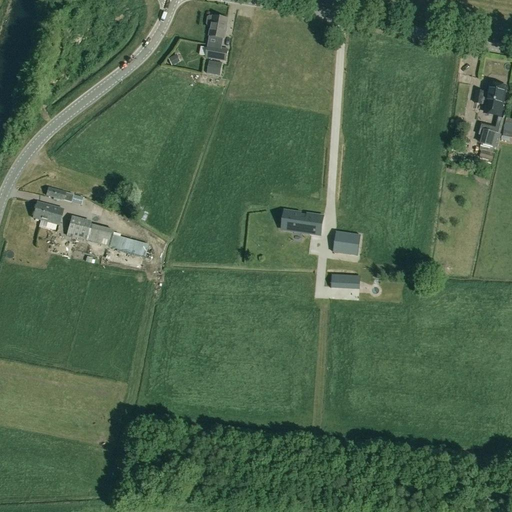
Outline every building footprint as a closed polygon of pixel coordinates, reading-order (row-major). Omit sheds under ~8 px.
[(208,18),(207,24),(208,26),(211,26),(210,36),(224,39),(228,19),(213,17),(210,17),(208,18)] [(206,58),(226,62),(229,50),(208,46),(206,58)] [(220,76),(223,64),(209,61),(207,74),(220,76)] [(475,103),(482,105),(483,98),(487,99),(485,110),(501,114),(506,87),(490,84),(488,94),(484,94),(485,92),(477,91),(475,103)] [(511,119),(506,118),(503,136),(502,136),(501,140),(509,141),(510,138),(511,138),(511,119)] [(81,206),(83,198),(49,188),(46,196),(81,206)] [(37,203),(33,218),(58,225),(62,209),(37,203)] [(318,235),(320,220),(310,218),(310,215),(291,212),(289,228),(310,231),(310,234),(309,234),(318,235)] [(86,235),(90,218),(72,213),(68,230),(86,235)] [(92,225),(87,242),(109,248),(143,257),(146,244),(112,235),(113,231),(92,225)] [(333,253),(357,256),(360,236),(336,232),(333,253)] [(294,237),(293,252),(317,253),(318,238),(294,237)] [(315,286),(315,270),(302,270),(301,286),(315,286)] [(334,285),(360,285),(360,274),(340,274),(340,280),(334,280),(334,285)] [(403,296),(403,287),(386,287),(387,296),(403,296)]
